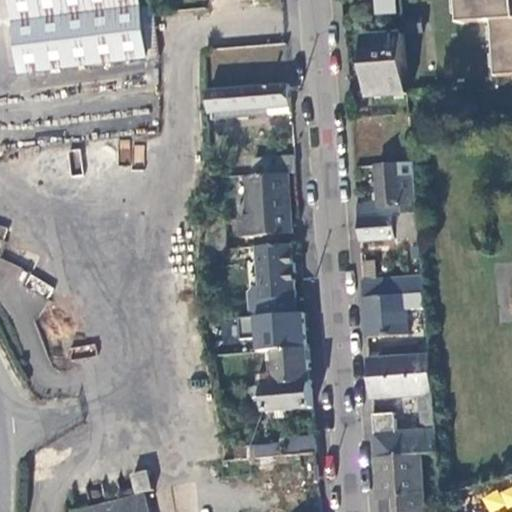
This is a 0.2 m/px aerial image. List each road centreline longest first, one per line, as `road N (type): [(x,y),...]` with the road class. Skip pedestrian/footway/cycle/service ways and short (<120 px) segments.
road 1 (unknown): [(2,423),(84,401),(109,376),(123,326),(120,246),(134,197),(170,131),(184,31),(312,13)]
road 2 (residential): [(311,0),(351,511)]
